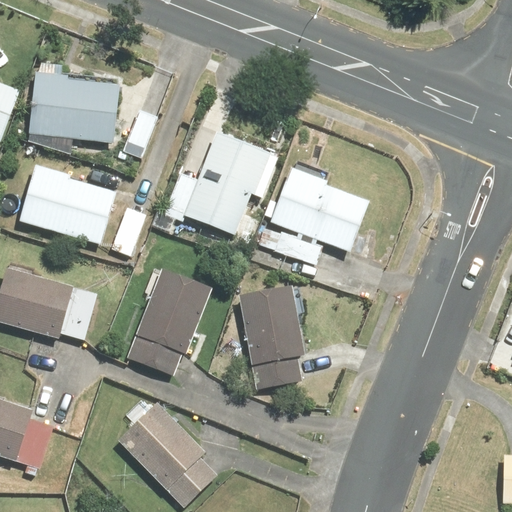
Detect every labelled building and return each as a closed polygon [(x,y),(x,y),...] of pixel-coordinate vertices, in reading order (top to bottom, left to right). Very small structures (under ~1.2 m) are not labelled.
[(120,83),(34,74),(28,138),(113,147),(120,83)] [(0,86),(0,141),(18,93),(0,86)] [(157,119),(138,112),(123,155),(142,162),(157,119)] [(269,157),(215,136),(184,219),(235,238),(250,198),(253,199),(269,157)] [(34,168),(17,226),(99,249),(116,192),(34,168)] [(290,170),(268,226),(348,256),(368,205),(325,188),(327,185),(290,170)] [(146,218),(125,211),(110,253),(131,260),(146,218)] [(4,272),(0,287),(0,326),(57,342),(72,290),(4,272)] [(212,292),(161,273),(127,362),(178,381),(212,292)] [(292,290),(237,299),(253,393),(307,384),(292,290)] [(0,403),(0,459),(15,464),(31,414),(0,403)] [(156,406),(117,444),(182,511),(218,477),(201,460),(205,457),(156,406)] [(511,458),(503,458),(502,506),(511,506),(511,458)]
